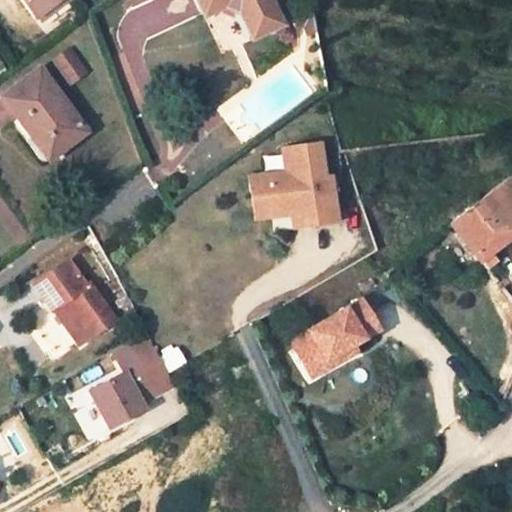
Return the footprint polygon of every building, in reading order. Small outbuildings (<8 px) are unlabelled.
[(66,0),(21,0),(19,2),(32,20),(34,18),(58,0),(63,0),(64,2),(66,0)] [(58,0),(34,18),(37,22),(64,2),(63,0),(58,0)] [(279,25),(267,0),(194,0),(201,15),(202,18),(221,9),(238,15),(250,39),(279,25)] [(302,12),(311,8),(309,0),(291,0),(295,8),(300,5),(302,12)] [(84,72),(68,51),(51,63),(67,85),(84,72)] [(74,121),(38,73),(1,98),(47,160),(83,132),(81,130),(74,121)] [(74,121),(81,130),(86,126),(80,118),(74,121)] [(287,169),(251,174),(257,215),(276,212),(293,209),(295,225),(335,219),(329,175),(324,176),(319,140),(283,145),(287,169)] [(511,233),(511,182),(509,179),(447,226),(477,262),(484,270),(492,263),(486,255),(511,233)] [(293,209),(276,212),(279,227),(295,225),(293,209)] [(65,329),(76,347),(94,335),(94,327),(108,318),(87,284),(82,287),(66,263),(31,286),(50,314),(52,312),(58,307),(71,326),(65,329)] [(360,303),(286,344),(300,369),(326,354),(332,365),(353,353),(350,348),(377,333),(360,303)] [(58,307),(52,312),(65,329),(71,326),(58,307)] [(94,327),(94,335),(111,323),(108,318),(94,327)] [(111,353),(122,373),(124,378),(140,370),(126,344),(111,353)] [(332,365),(326,354),(300,369),(306,380),(332,365)] [(122,373),(86,392),(106,429),(142,410),(139,405),(155,396),(140,370),(124,378),(122,373)]
